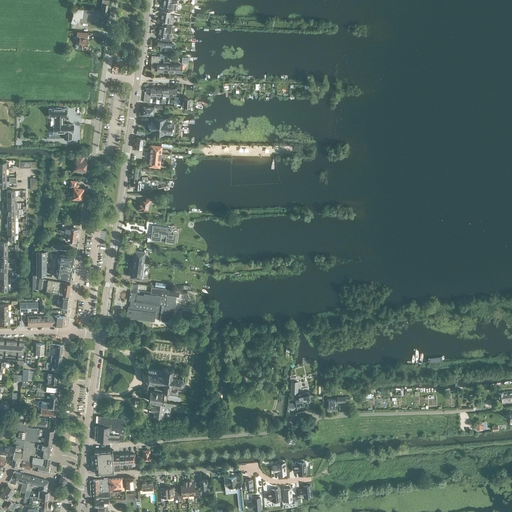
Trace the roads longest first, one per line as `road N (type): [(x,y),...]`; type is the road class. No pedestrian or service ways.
road 1 (unclassified): [(86,444),(260,434),(307,413),(511,404)]
road 2 (secondary): [(100,336),(137,80)]
road 3 (residential): [(69,332),(104,76)]
road 4 (residential): [(82,476),(247,468),(279,482),(305,481)]
